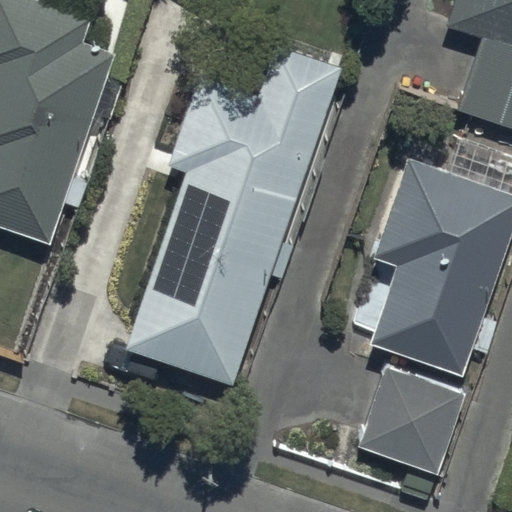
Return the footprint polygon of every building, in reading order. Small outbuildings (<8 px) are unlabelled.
[(68,169),(110,41),(76,30),(84,4),(70,0),(0,0),(0,217),(46,233),(59,192),(75,198),(83,174),(68,169)] [(511,0),(446,0),(442,16),(477,27),(454,98),(511,116),(511,0)] [(251,82),(195,62),(163,151),(182,158),(119,335),(224,372),(262,266),(278,272),(294,226),(279,220),(337,57),(268,33),(251,82)] [(476,308),(511,203),(511,186),(400,147),(367,243),(394,252),(384,280),(368,274),(353,315),(368,320),(364,332),(458,365),(467,338),(484,344),(495,314),(476,308)] [(462,382),(382,354),(355,436),(435,463),(462,382)] [(436,478),(410,470),(403,491),(429,500),(436,478)]
